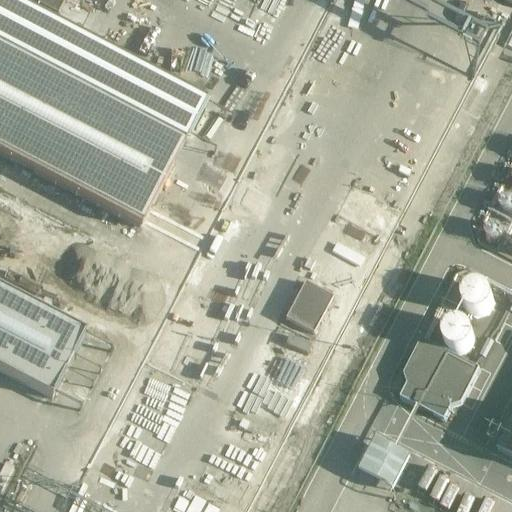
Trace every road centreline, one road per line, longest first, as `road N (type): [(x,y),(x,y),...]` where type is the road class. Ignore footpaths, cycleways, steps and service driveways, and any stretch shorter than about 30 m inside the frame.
road 1 (unclassified): [(160,511),(410,25)]
road 2 (unknown): [(0,384),(176,480)]
